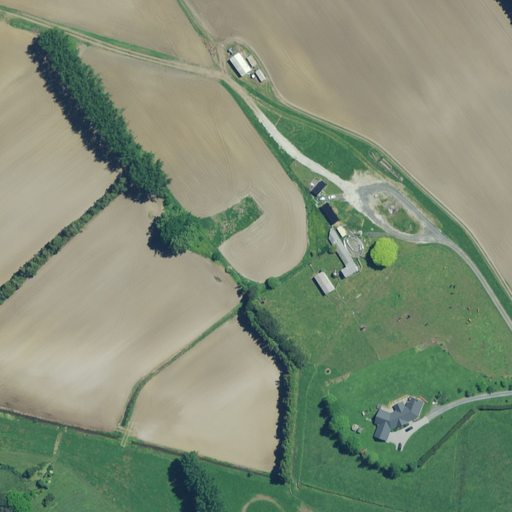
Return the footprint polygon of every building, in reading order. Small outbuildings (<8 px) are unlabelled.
[(252,70),(240,53),(231,60),(243,76),(252,70)] [(266,79),(260,70),(255,72),(262,82),(266,79)] [(347,268),(340,272),(343,278),(346,277),(347,278),(359,270),(333,228),(330,229),(329,238),(347,268)] [(370,236),(374,240),(381,233),(378,229),(370,236)] [(335,289),(324,272),(315,277),(327,295),(335,289)] [(354,283),(352,281),(345,287),(347,290),(354,283)] [(391,431),(397,427),(398,428),(408,423),(408,422),(419,417),(423,404),(410,397),(407,407),(406,407),(403,401),(394,406),(396,411),(391,414),(380,410),(375,423),(380,425),(375,437),(387,441),(391,431)]
